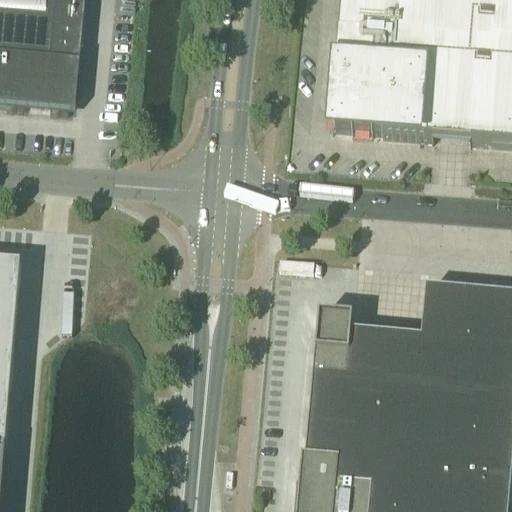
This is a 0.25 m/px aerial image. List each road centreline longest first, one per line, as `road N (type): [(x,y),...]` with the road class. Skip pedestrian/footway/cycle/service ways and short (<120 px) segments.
road 1 (unknown): [(285,511),(298,357),(309,317),(372,283),(382,207)]
road 2 (secondary): [(222,196),(194,511)]
road 3 (tertiary): [(222,196),(511,217)]
road 4 (unclassified): [(0,178),(222,196)]
road 5 (secondary): [(222,196),(241,0)]
